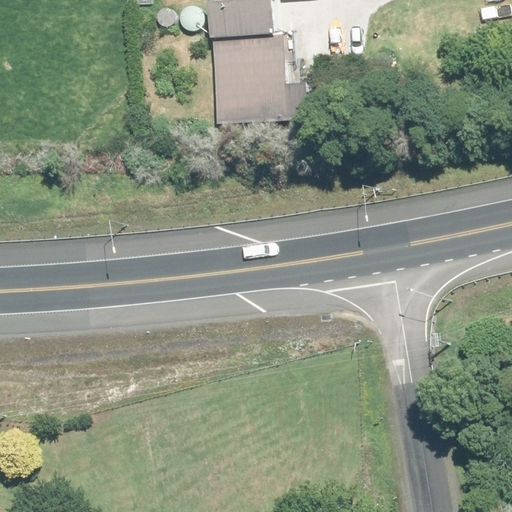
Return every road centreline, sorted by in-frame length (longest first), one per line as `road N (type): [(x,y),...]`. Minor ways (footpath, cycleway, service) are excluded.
road 1 (trunk): [(392,249),(0,294)]
road 2 (unclassified): [(432,511),(392,249)]
road 3 (trunk): [(511,223),(392,249)]
